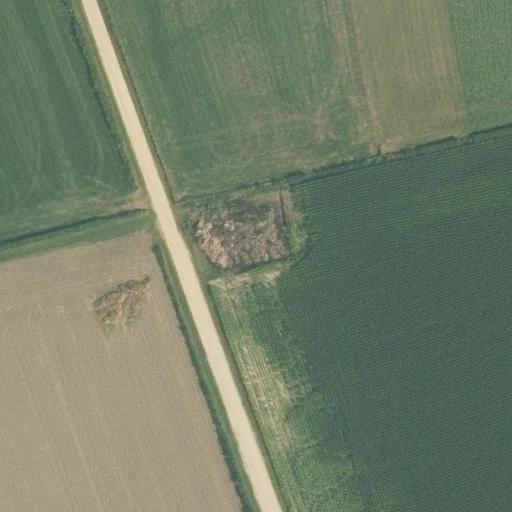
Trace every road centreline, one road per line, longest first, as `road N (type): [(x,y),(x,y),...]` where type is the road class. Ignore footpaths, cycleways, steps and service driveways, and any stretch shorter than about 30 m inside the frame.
road 1 (track): [(164,217),(270,511)]
road 2 (track): [(87,0),(164,217)]
road 3 (track): [(0,259),(164,217)]
